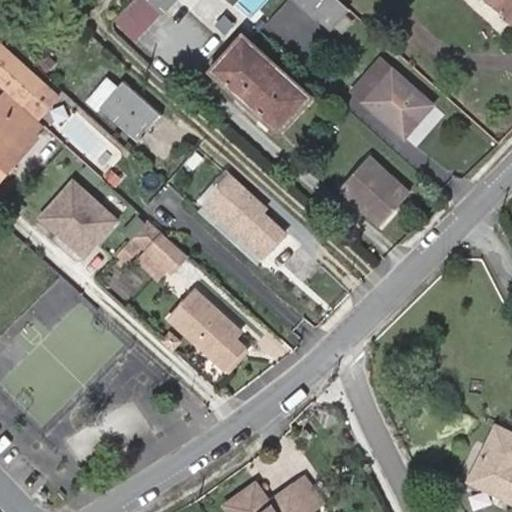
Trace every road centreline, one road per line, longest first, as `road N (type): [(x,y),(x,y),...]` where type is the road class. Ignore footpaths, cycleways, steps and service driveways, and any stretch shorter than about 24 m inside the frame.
road 1 (residential): [(99,511),(337,349)]
road 2 (residential): [(337,349),(511,175)]
road 3 (residential): [(415,511),(337,349)]
